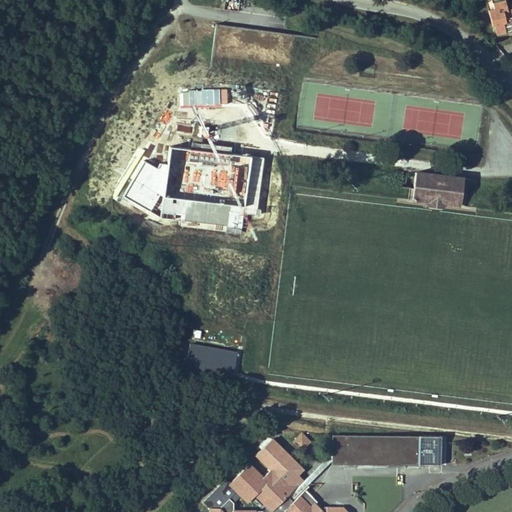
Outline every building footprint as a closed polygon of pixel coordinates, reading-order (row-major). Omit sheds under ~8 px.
[(508,10),(505,0),(501,0),(493,2),(494,8),(497,7),(499,12),(503,11),(508,10)] [(511,9),(510,10),(511,15),(511,16),(505,19),(503,11),(499,12),(497,7),(494,8),(489,10),(493,26),(494,25),(497,35),(506,32),(511,30),(511,9)] [(250,60),(257,60),(258,34),(216,33),(215,58),(244,59),(245,41),(251,41),(250,60)] [(416,172),(412,200),(429,202),(433,202),(434,194),(439,194),(438,203),(443,203),(461,205),(464,178),(446,176),(446,180),(433,178),(433,174),(416,172)] [(439,194),(434,194),(433,202),(429,202),(429,206),(443,207),(443,203),(438,203),(439,194)] [(233,372),(237,353),(189,344),(186,364),(233,372)] [(311,441),(301,432),(292,441),(297,441),(301,446),(301,450),(311,441)] [(343,464),(343,434),(332,434),(332,464),(343,464)] [(437,465),(438,435),(343,434),(343,464),(437,465)] [(290,505),(284,499),(288,495),(293,490),(303,479),(298,474),(303,469),(271,438),(256,454),(271,469),(263,477),(249,463),(230,483),(226,479),(203,501),(211,510),(211,511),(324,511),(322,509),(315,503),(310,507),(299,496),(294,501),(290,505)] [(294,501),(288,495),(284,499),(290,505),(294,501)]
